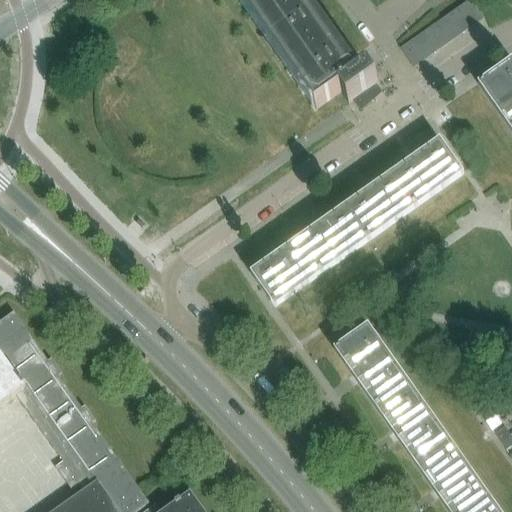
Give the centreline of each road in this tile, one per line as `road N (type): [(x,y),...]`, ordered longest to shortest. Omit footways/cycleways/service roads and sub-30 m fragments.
road 1 (residential): [(193,330),(169,295),(180,261),(511,28)]
road 2 (residential): [(52,297),(174,409),(266,511)]
road 3 (residential): [(358,511),(193,330)]
road 4 (secondary): [(156,326),(0,180)]
road 5 (secondary): [(48,255),(199,382)]
road 6 (secondary): [(313,511),(199,382)]
